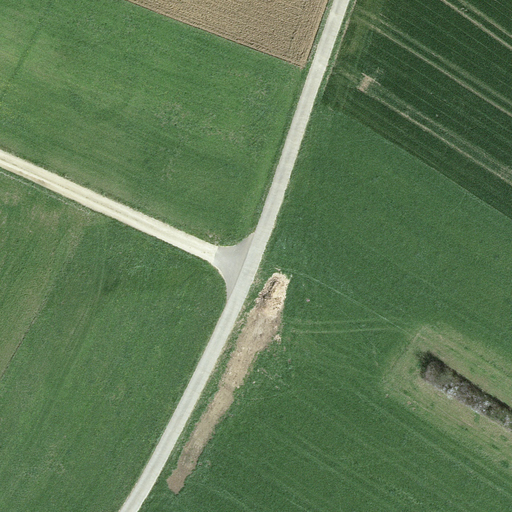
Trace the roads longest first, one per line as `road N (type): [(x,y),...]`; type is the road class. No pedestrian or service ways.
road 1 (track): [(342,0),(251,268),(126,511)]
road 2 (track): [(251,268),(0,158)]
